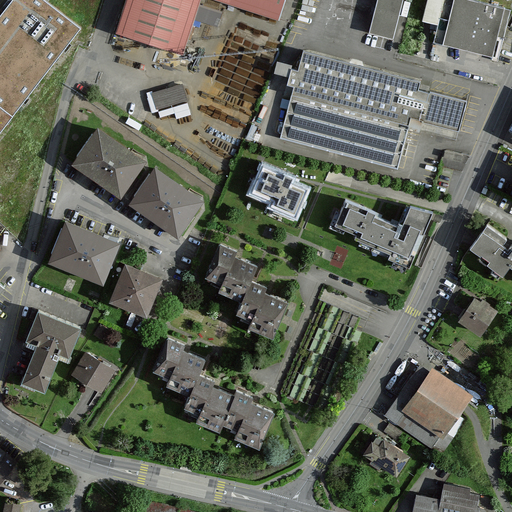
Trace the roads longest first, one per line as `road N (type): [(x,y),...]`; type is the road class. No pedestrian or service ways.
road 1 (tertiary): [(289,508),(404,332),(511,92)]
road 2 (tertiary): [(87,460),(141,480),(289,508)]
road 3 (tertiary): [(289,508),(87,460)]
road 4 (unknown): [(80,65),(198,88)]
